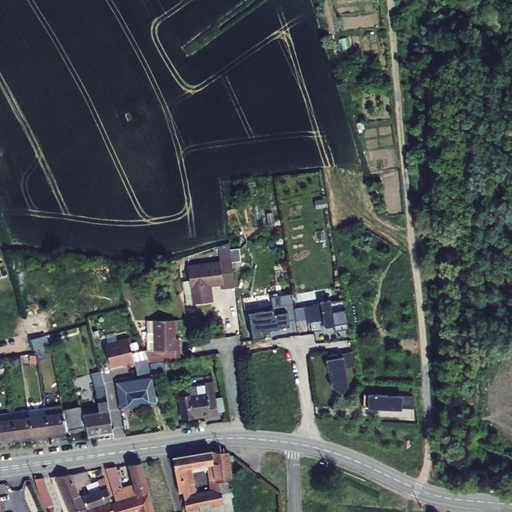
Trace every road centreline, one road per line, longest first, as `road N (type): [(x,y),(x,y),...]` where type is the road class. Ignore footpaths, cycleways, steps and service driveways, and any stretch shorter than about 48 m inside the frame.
road 1 (secondary): [(291,442),(201,438),(0,469)]
road 2 (secondary): [(511,504),(424,492),(338,453),(291,442)]
road 3 (unknown): [(313,446),(300,350),(344,342)]
